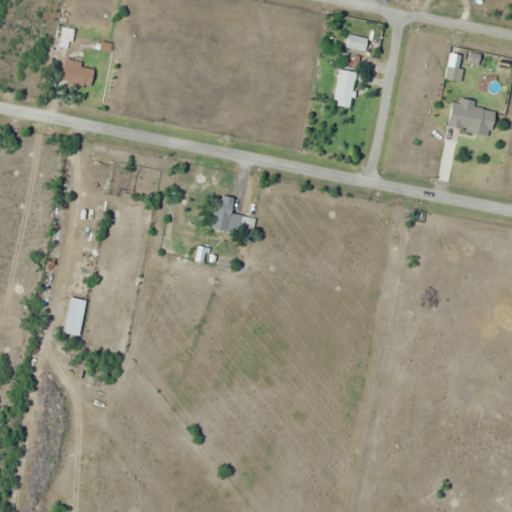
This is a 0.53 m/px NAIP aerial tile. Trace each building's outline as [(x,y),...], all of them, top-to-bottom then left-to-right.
[(55,51),(71,54),(76,30),(60,27),(55,51)] [(109,46),(112,35),(97,31),(95,40),(105,43),(104,45),(109,46)] [(92,91),(97,69),(67,62),(61,84),(92,91)] [(353,109),(358,73),(339,70),(333,106),(353,109)] [(449,131),(493,136),(496,112),(475,110),(476,103),(453,100),(449,131)] [(120,161),(94,160),(93,168),(120,169),(120,161)] [(217,195),(210,229),(242,235),(244,224),(250,225),(252,218),(233,214),(236,199),(217,195)] [(441,297),(428,295),(425,311),(438,313),(441,297)] [(493,387),(464,381),(462,392),(491,397),(493,387)]
